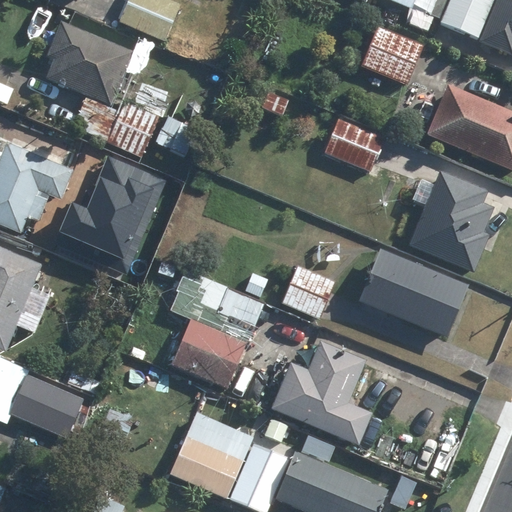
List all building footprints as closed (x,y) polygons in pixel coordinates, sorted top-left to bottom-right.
[(181,6),(166,0),(127,0),(116,25),(164,45),(181,6)] [(416,0),(349,0),(366,7),(368,0),(382,0),(411,12),(416,0)] [(451,0),(429,0),(424,15),(434,19),(442,22),(451,0)] [(440,26),(479,42),(496,0),(451,0),(442,22),(440,26)] [(511,0),(497,0),(478,46),(511,60),(511,0)] [(416,12),(410,26),(428,34),(434,19),(424,15),(416,12)] [(133,54),(60,26),(47,60),(54,63),(46,83),(112,109),(133,54)] [(379,29),(362,69),(408,88),(425,48),(379,29)] [(511,114),(447,87),(426,138),(511,173),(511,114)] [(268,95),(262,109),(283,118),(289,104),(268,95)] [(120,114),(85,101),(74,131),(108,144),(120,114)] [(145,159),(160,120),(123,106),(120,114),(108,144),(145,159)] [(339,121),(325,155),(371,174),(385,140),(339,121)] [(0,223),(20,232),(27,214),(39,219),(49,195),(62,201),(75,169),(6,141),(0,156),(0,223)] [(165,181),(108,158),(88,208),(70,201),(53,243),(127,274),(165,181)] [(439,173),(434,187),(421,182),(412,203),(426,208),(408,250),(475,278),(492,235),(485,232),(494,211),(483,206),(488,193),(439,173)] [(0,352),(6,355),(42,269),(0,251),(0,352)] [(469,289),(380,253),(359,306),(448,342),(469,289)] [(297,269),(281,306),(319,322),(335,285),(297,269)] [(268,281),(253,275),(245,294),(261,299),(268,281)] [(227,293),(217,315),(255,331),(265,309),(227,293)] [(174,319),(150,335),(158,347),(182,330),(174,319)] [(246,346),(190,322),(170,368),(226,391),(246,346)] [(374,417),(355,409),(351,399),(366,364),(321,344),(308,373),(289,365),(269,412),(360,450),(374,417)] [(30,374),(0,361),(0,425),(7,428),(30,374)] [(68,441),(84,402),(28,379),(11,418),(68,441)] [(254,440),(197,416),(171,476),(228,501),(254,440)] [(263,511),(291,457),(261,442),(230,503),(247,511),(263,511)] [(379,511),(387,494),(295,456),(275,503),(297,511),(379,511)] [(123,511),(125,510),(98,498),(91,511),(123,511)]
